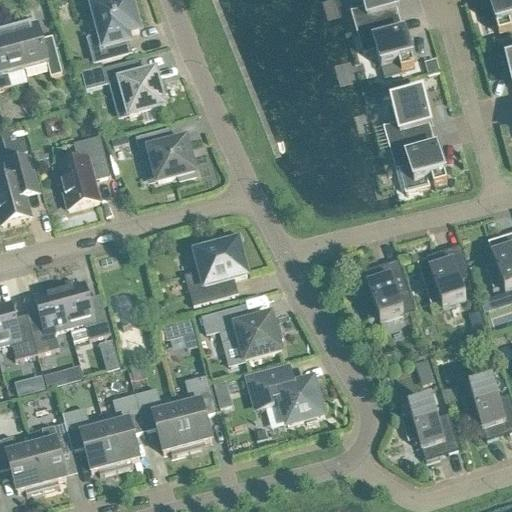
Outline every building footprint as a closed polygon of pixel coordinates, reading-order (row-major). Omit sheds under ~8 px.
[(117,5),(116,0),(103,4),(105,8),(92,12),(100,40),(87,44),(94,70),(128,61),(123,41),(138,37),(129,2),(117,5)] [(357,38),(395,27),(392,15),(398,14),(393,0),(360,0),(364,13),(350,16),(357,38)] [(498,40),(511,36),(510,28),(511,27),(511,0),(493,0),(494,3),(488,4),(498,40)] [(395,27),(357,38),(363,60),(376,56),(381,73),(399,68),(401,77),(414,73),(405,37),(399,39),(395,27)] [(12,33),(24,76),(47,70),(51,83),(62,80),(53,43),(42,46),(37,30),(29,32),(28,29),(12,33)] [(9,80),(24,76),(12,33),(0,36),(0,96),(12,93),(9,80)] [(511,58),(504,61),(503,61),(511,88),(511,58)] [(132,83),(128,68),(101,76),(105,91),(119,87),(129,123),(165,113),(162,102),(167,101),(163,87),(158,88),(155,77),(132,83)] [(97,74),(81,78),(86,96),(102,92),(97,74)] [(389,154),(428,143),(425,131),(430,129),(420,94),(407,98),(409,106),(392,111),(397,128),(383,132),(389,154)] [(174,149),(170,134),(135,144),(140,160),(149,157),(158,189),(179,183),(180,187),(195,183),(186,146),(174,149)] [(99,208),(94,187),(111,183),(100,143),(73,150),(78,168),(53,175),(57,190),(61,189),(69,217),(99,208)] [(389,154),(395,175),(399,174),(406,200),(430,193),(427,185),(431,184),(433,192),(447,188),(437,153),(431,154),(428,143),(389,154)] [(25,204),(39,200),(29,163),(5,170),(9,184),(0,187),(0,222),(2,231),(30,224),(25,204)] [(511,240),(488,248),(496,272),(488,275),(495,296),(492,296),(493,298),(503,294),(505,300),(511,297),(511,240)] [(193,313),(230,303),(226,288),(247,282),(236,243),(240,242),(239,241),(220,248),(222,249),(223,252),(195,259),(200,278),(185,282),(193,313)] [(442,315),(466,307),(459,286),(471,282),(461,252),(425,263),(433,287),(425,290),(432,311),(430,311),(430,313),(440,310),(442,315)] [(380,330),(403,322),(403,320),(414,316),(398,267),(363,278),(364,280),(356,283),(363,305),(370,326),(367,326),(368,328),(378,324),(380,330)] [(58,290),(70,335),(82,332),(86,334),(89,346),(89,347),(111,341),(100,301),(88,304),(84,289),(74,292),(72,288),(74,286),(58,290)] [(57,338),(70,335),(58,290),(41,295),(42,296),(43,296),(44,299),(34,302),(38,318),(27,321),(37,361),(59,355),(59,354),(58,354),(55,342),(57,338)] [(37,361),(27,321),(15,324),(10,309),(0,311),(0,307),(0,306),(0,353),(9,351),(12,354),(15,365),(15,366),(15,367),(37,361)] [(215,321),(202,324),(203,330),(206,342),(220,338),(223,349),(238,345),(245,368),(281,358),(278,347),(283,346),(279,332),(274,333),(271,322),(248,328),(244,313),(215,321)] [(474,347),(487,342),(484,331),(474,334),(472,339),(474,347)] [(422,392),(435,388),(427,366),(414,370),(422,392)] [(295,388),(290,370),(244,383),(254,419),(276,413),(274,406),(276,406),(285,437),(327,425),(316,382),(295,388)] [(177,414),(189,458),(206,454),(204,449),(212,447),(205,423),(217,420),(207,382),(185,388),(190,410),(177,414)] [(226,388),(211,392),(218,416),(232,412),(226,388)] [(498,405),(492,388),(469,396),(470,402),(460,405),(461,406),(463,406),(470,426),(478,424),(486,448),(511,439),(511,409),(509,401),(498,405)] [(189,458),(177,414),(163,418),(157,396),(135,402),(144,438),(156,435),(163,460),(170,458),(172,463),(189,458)] [(133,441),(144,438),(135,402),(112,408),(118,430),(105,433),(117,478),(134,473),(132,468),(140,466),(133,441)] [(437,425),(431,408),(408,416),(410,421),(399,425),(400,426),(402,425),(409,446),(417,444),(425,468),(460,456),(449,421),(437,425)] [(117,478),(105,433),(91,437),(85,415),(62,421),(64,430),(72,458),(73,457),(84,454),(91,479),(98,477),(100,482),(117,478)] [(31,453),(43,497),(59,493),(58,488),(66,486),(65,483),(77,480),(64,430),(41,436),(45,449),(31,453)] [(43,497),(31,453),(17,456),(14,444),(0,447),(0,476),(10,473),(17,499),(25,497),(26,502),(43,497)]
